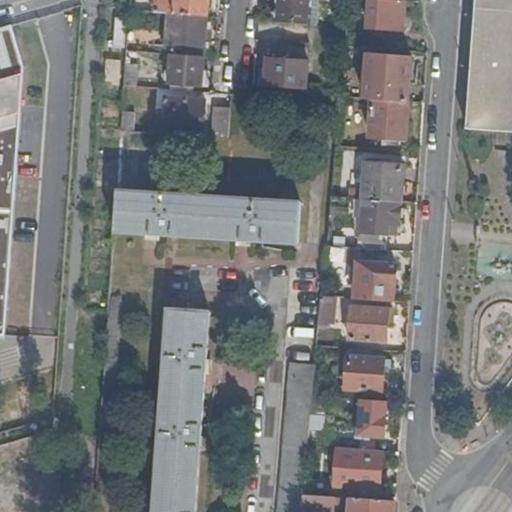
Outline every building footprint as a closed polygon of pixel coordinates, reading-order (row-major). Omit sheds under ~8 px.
[(157,0),(157,13),(170,14),(209,16),(210,0),(157,0)] [(281,0),(279,22),(310,24),(311,0),(281,0)] [(404,30),(407,1),(395,0),(372,0),(372,14),(379,14),(384,19),(383,28),(404,30)] [(511,0),(479,0),(469,129),(511,132),(511,0)] [(209,16),(170,14),(168,49),(207,51),(209,16)] [(0,333),(7,334),(25,66),(12,24),(0,27),(0,333)] [(268,71),(267,87),(309,89),(312,42),(281,40),(279,56),(269,56),(268,71)] [(206,56),(173,54),(172,84),(204,86),(205,71),(206,56)] [(375,99),(411,102),(414,59),(370,55),(367,98),(375,99)] [(128,64),(126,86),(138,87),(140,64),(128,64)] [(168,96),(165,133),(204,135),(206,99),(168,96)] [(408,141),(411,102),(375,99),(373,138),(408,141)] [(217,112),(215,136),(230,137),(232,113),(217,112)] [(367,198),(403,201),(406,165),(369,162),(366,198),(367,198)] [(119,189),(116,230),(117,230),(117,232),(119,232),(120,230),(297,242),(297,244),(300,244),(303,202),(300,202),(300,203),(122,191),(122,190),(119,189)] [(401,224),(403,201),(367,198),(365,221),(366,221),(364,249),(389,251),(391,224),(401,224)] [(356,248),(328,246),(326,262),(355,264),(356,248)] [(357,298),(394,301),(395,284),(397,284),(398,266),(360,262),(357,298)] [(339,296),(343,297),(344,286),(324,284),(323,295),(339,296)] [(323,305),(338,306),(339,296),(323,295),(323,305)] [(323,305),(320,331),(336,332),(338,306),(323,305)] [(396,309),(353,306),(350,339),(388,343),(390,316),(395,316),(396,309)] [(212,312),(171,309),(170,312),(171,312),(156,511),(197,511),(201,465),(211,315),(212,315),(212,312)] [(392,360),(350,357),(347,389),(384,392),(386,367),(391,367),(392,360)] [(294,363),(291,397),(315,398),(315,396),(318,365),(294,363)] [(303,511),(305,495),(310,445),(312,431),(315,398),(291,397),(282,511),(281,511),(280,511),(303,511)] [(386,437),(388,401),(364,399),(361,434),(386,437)] [(20,511),(0,433),(0,511),(20,511)] [(381,490),(385,451),(339,448),(336,486),(381,490)] [(395,511),(396,501),(305,495),(303,511),(335,511),(336,505),(353,507),(352,511),(395,511)]
